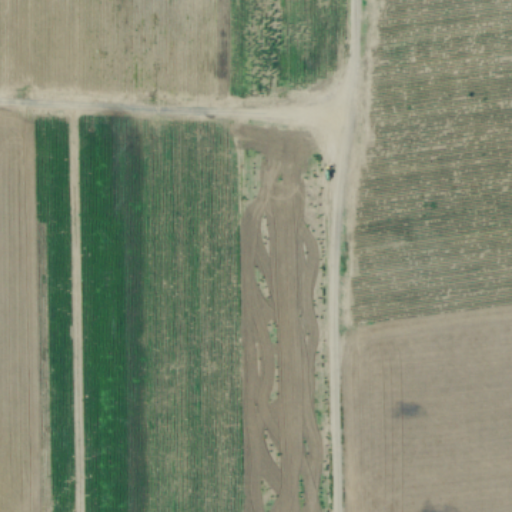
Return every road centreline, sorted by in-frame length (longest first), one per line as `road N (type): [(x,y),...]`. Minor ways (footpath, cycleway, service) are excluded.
road 1 (track): [(333,511),(331,267),(353,0)]
road 2 (track): [(0,101),(209,112),(255,110),(349,86)]
